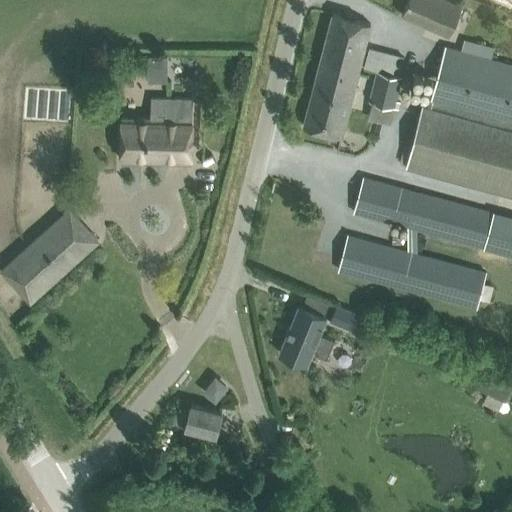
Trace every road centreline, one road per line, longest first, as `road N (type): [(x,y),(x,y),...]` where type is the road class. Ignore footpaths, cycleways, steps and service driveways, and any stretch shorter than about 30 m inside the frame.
road 1 (unclassified): [(227,276),(295,0)]
road 2 (unclassified): [(60,497),(183,355),(227,276)]
road 3 (residential): [(312,511),(254,401),(227,276)]
